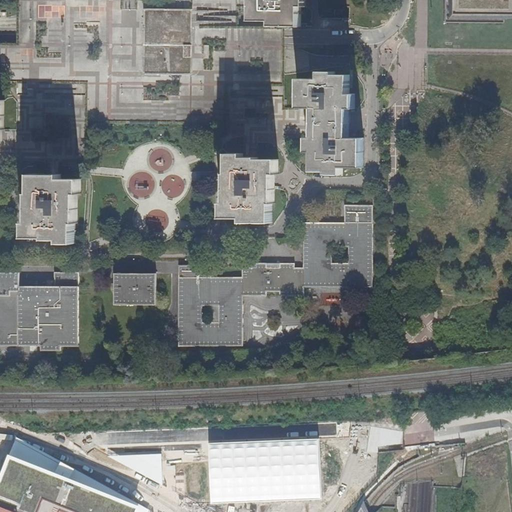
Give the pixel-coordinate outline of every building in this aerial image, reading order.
[(17,0),(17,15),(17,34),(17,44),(0,44),(0,84),(34,84),(89,85),(89,123),(229,124),(229,87),(285,87),(286,75),(286,64),(286,37),(286,27),(271,27),(195,26),(193,26),(193,36),(194,74),(145,74),(145,36),(145,9),(191,9),(191,0),(17,0)] [(271,22),(271,27),(286,27),(301,27),(301,8),(306,8),(306,0),(251,0),(252,21),(271,22)] [(511,0),(454,0),(454,13),(511,13),(511,0)] [(193,26),(193,9),(191,9),(145,9),(145,36),(145,74),(194,74),(193,36),(193,26)] [(320,72),(321,78),(299,79),(300,108),(314,108),(314,116),(314,122),(351,123),(351,117),(351,109),(356,109),(356,93),(351,93),(351,74),(347,74),(336,74),(336,71),(320,72)] [(351,123),(314,122),(314,128),(315,138),(309,138),(310,153),(314,153),(314,171),(323,171),(328,171),(328,175),(343,175),(343,168),(364,168),(365,138),(351,138),(351,129),(351,123)] [(245,158),(245,155),(244,155),(230,155),(230,173),(227,173),(227,202),(223,202),(224,218),(243,219),(244,223),(273,223),(272,204),(275,203),(276,186),(276,176),(278,176),(278,161),(259,161),(259,158),(250,158),(245,158)] [(62,178),(62,173),(52,173),(32,173),(32,193),(29,193),(29,206),(29,223),(27,223),(27,238),(46,238),(46,240),(61,240),(62,244),(63,244),(77,243),(76,223),(80,223),(79,193),(83,192),(82,177),(62,178)] [(270,265),(255,265),(255,270),(246,270),(246,279),(211,280),(210,265),(183,265),(182,348),(246,348),(246,298),(269,298),(269,293),(282,292),(282,297),(308,297),(307,287),(373,286),(374,205),(346,206),(346,224),(307,224),(307,270),(297,270),(297,264),(284,265),(284,270),(270,270),(270,265)] [(0,347),(43,348),(43,350),(62,350),(62,349),(80,349),(80,276),(57,276),(57,290),(21,290),(21,277),(0,276),(0,347)] [(159,307),(159,276),(118,276),(117,306),(159,307)] [(320,439),(209,443),(211,503),(322,499),(320,439)] [(161,453),(108,455),(162,485),(161,453)] [(139,511),(142,505),(12,454),(0,483),(0,511),(139,511)] [(368,511),(364,502),(358,511),(368,511)]
